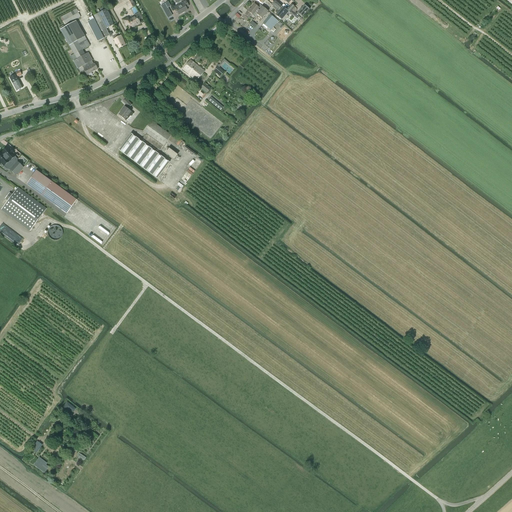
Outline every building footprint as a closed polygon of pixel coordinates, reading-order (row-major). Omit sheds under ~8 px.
[(125,0),(124,1),(126,4),(127,3),(130,9),(135,6),(131,0),(125,0)] [(270,7),(270,6),(271,5),(277,11),(281,6),(274,1),(271,5),(265,0),(256,0),(262,5),(264,2),(270,7)] [(179,15),(187,11),(186,8),(188,6),(185,1),(181,3),(181,4),(174,8),(179,15)] [(287,9),(290,12),(295,7),(292,4),(287,9)] [(250,9),(245,15),(249,18),(251,15),(253,16),(254,17),(256,14),(257,13),(258,13),(262,7),(260,5),(258,7),(255,5),(251,9),(250,9)] [(302,18),(309,10),(304,6),(297,13),(302,18)] [(257,13),(256,14),(262,19),(268,12),(262,7),(258,13),(257,13)] [(282,7),(276,15),(277,16),(276,16),(281,20),(282,20),(284,22),(288,17),(286,15),(288,12),(282,7)] [(173,18),(168,8),(164,10),(170,20),(173,18)] [(64,26),(80,17),(76,9),(60,18),(64,26)] [(105,29),(113,25),(105,10),(93,16),(100,29),(101,28),(105,38),(109,36),(105,29)] [(138,20),(142,18),(139,13),(135,15),(135,17),(129,20),(127,18),(123,21),(126,26),(130,24),(132,27),(136,25),(137,25),(140,24),(138,20)] [(270,30),(278,21),(270,15),(263,24),(270,30)] [(94,19),(87,22),(97,42),(104,38),(94,19)] [(63,26),(59,28),(77,60),(74,61),(78,68),(82,66),(84,70),(94,64),(87,53),(85,55),(82,50),(90,46),(85,37),(76,21),(64,28),(63,26)] [(118,49),(125,45),(123,40),(121,36),(113,40),(118,49)] [(196,81),(204,71),(190,60),(182,71),(185,74),(186,73),(196,81)] [(84,70),(87,75),(97,69),(94,64),(84,70)] [(220,77),(224,73),(218,67),(214,72),(220,77)] [(16,75),(10,78),(16,91),(23,88),(16,75)] [(207,94),(210,89),(204,84),(200,89),(207,94)] [(129,108),(131,105),(126,99),(123,102),(127,106),(125,108),(124,107),(118,115),(125,120),(131,112),(127,109),(128,107),(129,108)] [(212,99),(210,102),(221,111),(223,108),(212,99)] [(143,131),(146,134),(143,138),(160,151),(171,136),(151,121),(143,131)] [(157,179),(169,163),(131,134),(119,150),(157,179)] [(10,151),(7,148),(1,153),(11,164),(20,172),(23,168),(17,162),(16,163),(12,159),(15,157),(13,154),(14,154),(11,150),(10,151)] [(177,155),(169,149),(165,154),(174,160),(177,155)] [(20,172),(11,164),(1,153),(0,154),(0,164),(0,165),(1,164),(4,167),(6,165),(10,169),(11,170),(10,171),(16,176),(20,172)] [(178,185),(183,189),(201,161),(196,158),(178,185)] [(26,185),(41,196),(66,214),(76,201),(36,171),(26,185)] [(2,209),(30,230),(45,210),(17,189),(12,195),(9,193),(5,199),(8,202),(2,209)] [(47,232),(54,238),(61,230),(55,224),(47,232)] [(73,413),(76,409),(67,402),(62,409),(67,413),(69,410),(73,413)] [(43,445),(37,441),(31,449),(36,453),(43,445)] [(44,473),(49,467),(46,465),(47,464),(39,458),(34,465),(44,473)]
